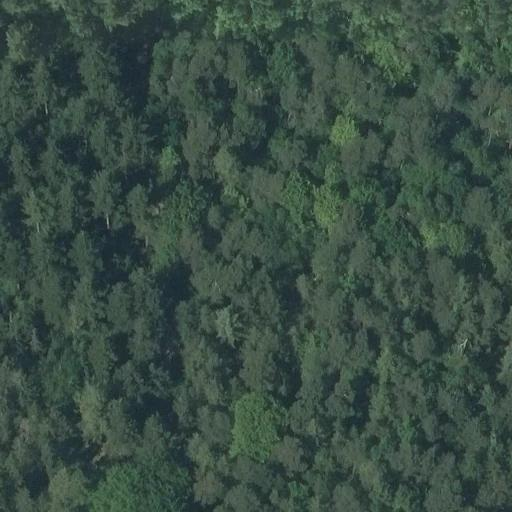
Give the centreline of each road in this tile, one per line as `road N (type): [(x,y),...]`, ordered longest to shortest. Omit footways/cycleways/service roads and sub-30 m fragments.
road 1 (track): [(201,511),(143,0)]
road 2 (track): [(0,379),(12,381),(145,511)]
